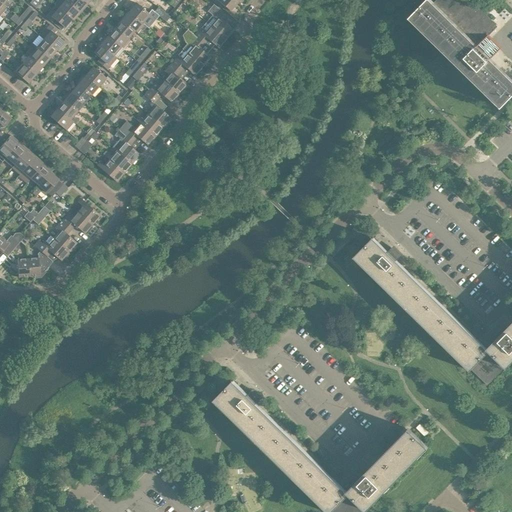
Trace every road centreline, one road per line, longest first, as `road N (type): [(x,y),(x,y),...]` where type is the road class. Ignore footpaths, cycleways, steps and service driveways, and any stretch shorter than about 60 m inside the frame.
road 1 (residential): [(256,372),(346,467),(386,428),(291,338),(277,352)]
road 2 (unclassified): [(119,203),(185,128),(186,107),(248,38),(247,13),(259,0)]
road 3 (residential): [(82,490),(228,342)]
road 4 (residential): [(228,342),(365,206)]
road 5 (residential): [(365,206),(415,157),(439,149),(456,154),(511,209)]
road 6 (residential): [(390,232),(485,327),(511,300)]
road 7 (unclassified): [(0,292),(52,294),(121,215),(119,203)]
road 8 (unclassified): [(30,112),(116,0)]
road 9 (residential): [(511,273),(431,194),(417,207)]
road 10 (unclassified): [(119,203),(35,132),(30,112)]
